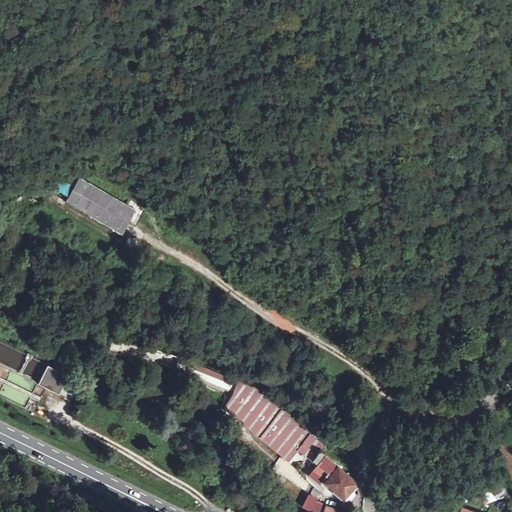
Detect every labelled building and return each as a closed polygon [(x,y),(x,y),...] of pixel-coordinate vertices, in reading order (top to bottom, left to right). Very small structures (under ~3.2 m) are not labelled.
[(118,232),(125,222),(112,214),(119,204),(79,178),(66,198),(118,232)] [(131,212),(119,204),(112,214),(125,222),(131,212)] [(119,340),(116,348),(178,365),(232,386),(235,380),(179,357),(119,340)] [(58,387),(64,373),(49,366),(42,380),(58,387)] [(325,445),(244,379),(235,391),(224,405),(284,458),(288,453),(307,470),(325,445)] [(360,484),(328,456),(311,473),(319,481),(324,476),(328,480),(324,483),(346,502),(360,484)] [(486,483),(472,497),(486,509),(506,500),(496,478),(486,483)] [(326,505),(316,500),(310,511),(343,511),(344,511),(326,505)]
